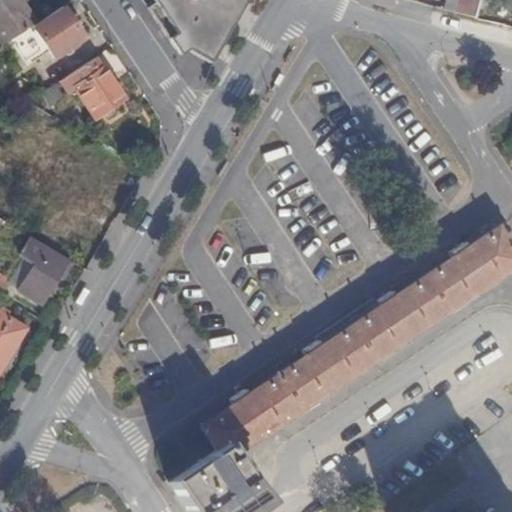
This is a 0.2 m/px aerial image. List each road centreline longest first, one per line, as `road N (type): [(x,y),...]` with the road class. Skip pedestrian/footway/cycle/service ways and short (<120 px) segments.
road 1 (residential): [(212,123),(60,371)]
road 2 (residential): [(282,503),(322,490),(511,364)]
road 3 (residential): [(511,333),(501,324),(478,328),(293,454)]
road 4 (residential): [(212,123),(185,105),(113,0)]
road 5 (residential): [(283,0),(212,123)]
road 6 (residential): [(387,26),(511,56)]
road 7 (residential): [(129,474),(60,371)]
road 8 (residential): [(387,26),(456,126)]
